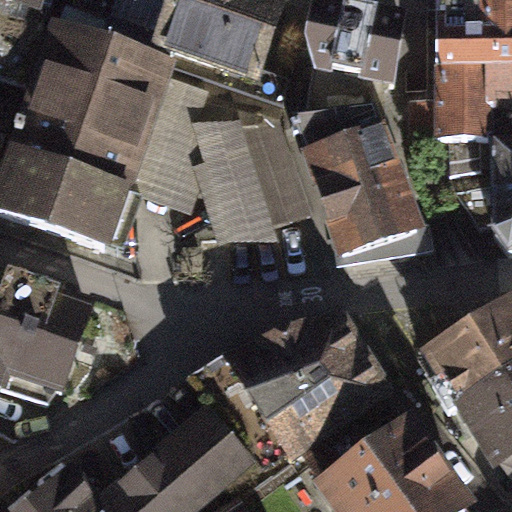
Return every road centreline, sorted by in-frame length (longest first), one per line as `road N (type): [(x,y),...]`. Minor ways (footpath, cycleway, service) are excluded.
road 1 (residential): [(0,471),(281,308)]
road 2 (residential): [(281,308),(89,283),(0,252)]
road 3 (residential): [(511,299),(281,308)]
